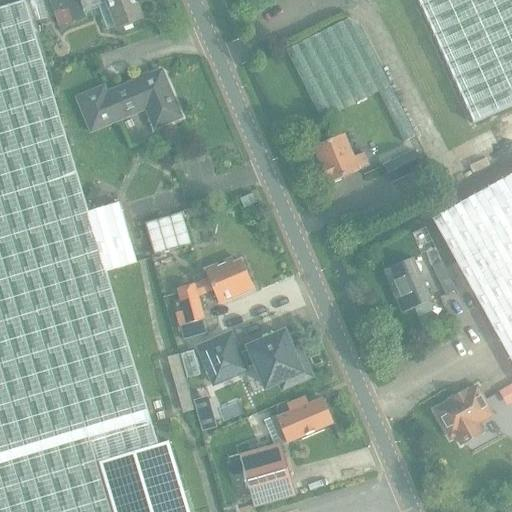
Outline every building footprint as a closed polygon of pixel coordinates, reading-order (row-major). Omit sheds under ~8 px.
[(41,0),(28,0),(35,22),(47,18),(41,0)] [(133,19),(140,17),(133,0),(48,0),(59,27),(85,17),(83,11),(108,2),(117,26),(125,23),(126,27),(135,24),(133,19)] [(511,0),(418,0),(474,123),(511,105),(511,0)] [(111,511),(97,463),(158,445),(106,271),(137,262),(119,203),(88,212),(26,3),(0,10),(0,511),(111,511)] [(403,142),(415,137),(359,26),(349,19),(287,51),(321,121),(378,92),(403,142)] [(88,130),(109,122),(145,107),(153,127),(181,116),(161,67),(107,90),(105,85),(75,97),(88,130)] [(511,129),(497,137),(505,155),(511,152),(511,129)] [(339,180),(369,167),(364,154),(354,159),(344,136),(314,150),(329,184),(332,182),(333,185),(340,181),(339,180)] [(416,137),(381,155),(385,164),(382,166),(392,186),(422,170),(420,165),(427,162),(416,137)] [(511,174),(488,188),(511,230),(511,174)] [(93,184),(86,198),(102,207),(109,193),(93,184)] [(511,235),(487,192),(433,221),(511,362),(511,235)] [(239,198),(243,207),(256,202),(252,193),(239,198)] [(182,213),(145,224),(154,255),(191,244),(182,213)] [(431,268),(441,264),(436,250),(426,254),(431,268)] [(403,314),(430,303),(412,260),(385,272),(403,314)] [(207,280),(195,285),(200,297),(213,292),(218,304),(253,289),(241,261),(234,264),(232,261),(204,273),(207,280)] [(199,298),(200,297),(195,285),(176,290),(182,312),(175,314),(181,338),(203,332),(200,321),(205,320),(199,298)] [(227,343),(196,356),(211,391),(242,378),(241,376),(253,371),(263,395),(277,389),(280,395),(305,384),(296,363),(290,366),(280,343),(247,357),(248,358),(236,363),(227,343)] [(194,351),(180,354),(187,378),(200,375),(194,351)] [(511,383),(499,391),(507,406),(511,402),(511,383)] [(450,402),(434,411),(450,439),(455,436),(460,445),(481,433),(476,424),(491,416),(476,387),(467,393),(466,391),(450,401),(450,402)] [(208,397),(198,399),(193,401),(202,431),(216,428),(208,397)] [(274,445),(238,456),(254,509),(295,497),(280,446),(287,443),(288,445),(332,425),(328,415),(331,414),(327,405),(324,407),(321,400),(307,407),(303,399),(288,406),(291,413),(279,419),(277,415),(264,421),(274,445)] [(190,511),(169,441),(158,445),(97,463),(111,511),(190,511)]
